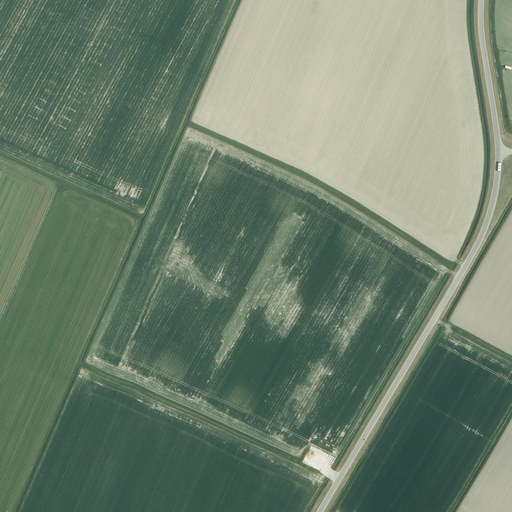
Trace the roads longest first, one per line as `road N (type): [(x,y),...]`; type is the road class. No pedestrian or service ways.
road 1 (tertiary): [(319,511),(478,242),(498,151)]
road 2 (tertiary): [(498,151),(480,0)]
